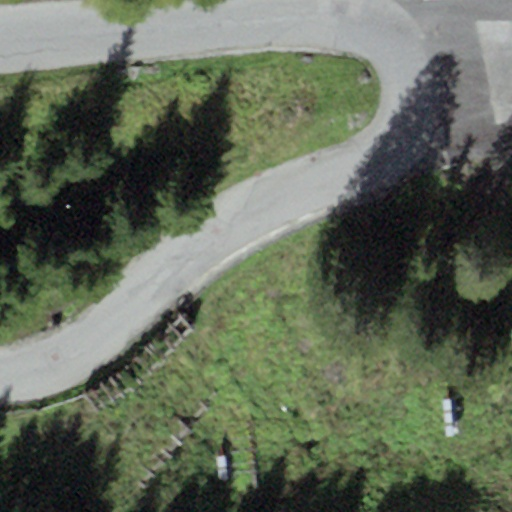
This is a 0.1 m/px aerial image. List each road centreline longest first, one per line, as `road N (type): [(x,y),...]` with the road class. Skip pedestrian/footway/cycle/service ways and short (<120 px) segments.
road 1 (residential): [(407,67),(408,112),(381,145),(200,243),(63,362),(0,379)]
road 2 (residential): [(407,67),(365,23),(321,14),(0,44)]
